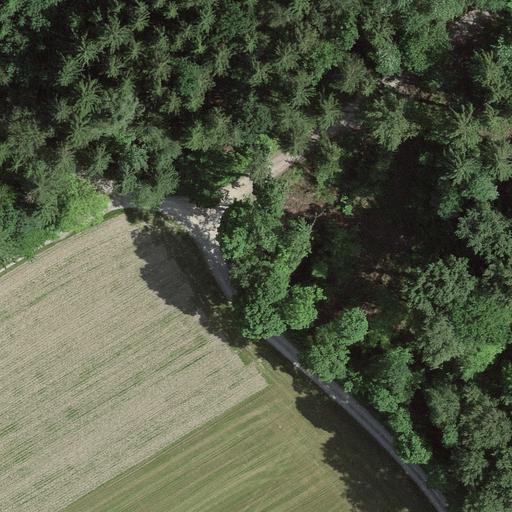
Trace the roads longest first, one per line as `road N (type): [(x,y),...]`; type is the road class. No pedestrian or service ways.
road 1 (track): [(444,511),(390,444),(237,304),(194,220)]
road 2 (track): [(194,220),(496,0)]
road 3 (track): [(126,192),(0,266)]
road 4 (track): [(126,192),(0,124)]
